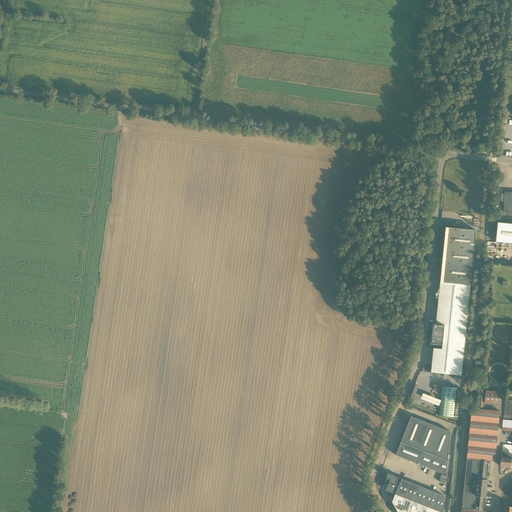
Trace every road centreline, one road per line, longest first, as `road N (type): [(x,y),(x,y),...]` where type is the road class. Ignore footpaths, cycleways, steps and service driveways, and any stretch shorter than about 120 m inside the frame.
road 1 (unclassified): [(0,89),(440,154)]
road 2 (unclassified): [(440,154),(419,350),(373,473),(385,511)]
